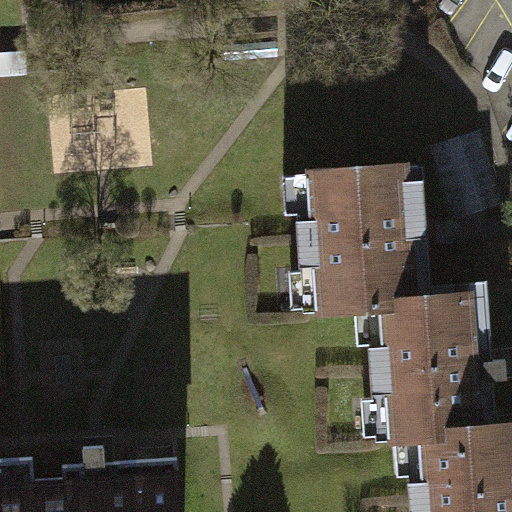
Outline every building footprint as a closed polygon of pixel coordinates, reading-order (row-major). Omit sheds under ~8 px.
[(286,137),(294,266),(317,265),(309,136),(286,137)] [(418,155),(327,160),(333,301),(386,298),(426,296),(418,155)] [(426,296),(386,298),(397,438),(431,436),(480,432),(471,294),(426,296)] [(511,511),(511,429),(480,432),(431,436),(436,511),(511,511)] [(174,511),(170,446),(6,465),(10,511),(174,511)] [(0,511),(10,511),(6,465),(0,465),(0,511)]
